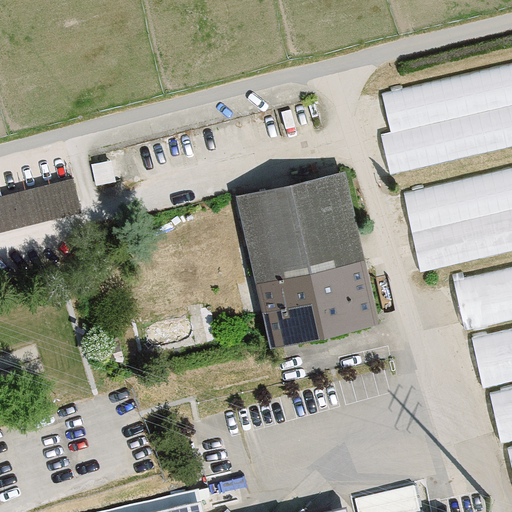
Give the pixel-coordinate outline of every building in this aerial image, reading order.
[(511,51),(382,75),(392,128),(385,130),(390,155),(511,132),(511,51)] [(511,157),(405,179),(421,263),(511,245),(511,157)] [(81,165),(0,184),(0,237),(94,214),(81,165)] [(394,326),(355,175),(244,204),(284,355),(394,326)] [(359,511),(357,504),(319,511),(215,511),(212,500),(159,511),(359,511)]
